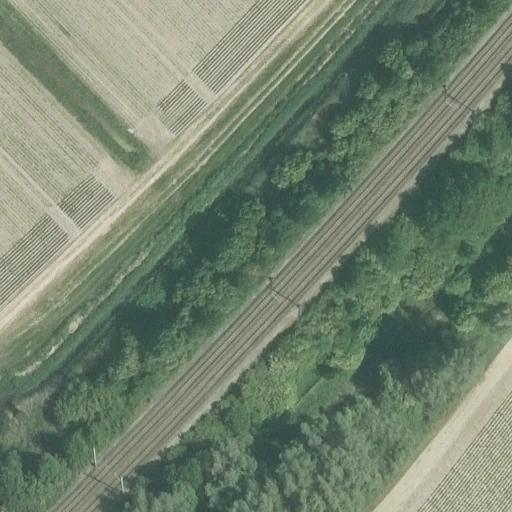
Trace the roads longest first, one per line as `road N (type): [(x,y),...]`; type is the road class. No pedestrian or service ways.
road 1 (track): [(322,0),(0,321)]
road 2 (track): [(380,511),(511,350)]
